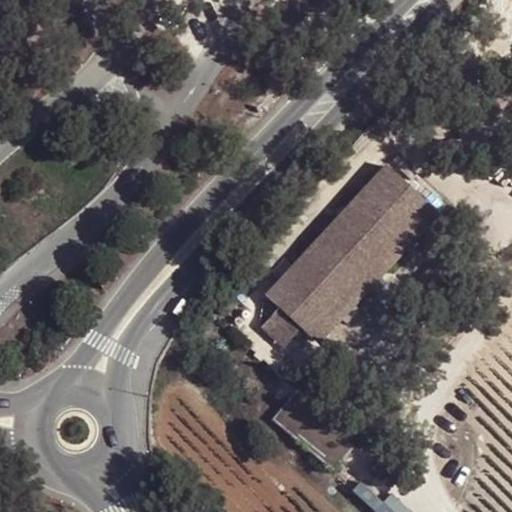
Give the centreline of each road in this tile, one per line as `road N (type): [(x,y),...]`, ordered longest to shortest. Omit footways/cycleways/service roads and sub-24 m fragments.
road 1 (secondary): [(110,408),(129,338),(444,0)]
road 2 (secondary): [(407,0),(197,211),(94,339),(63,392)]
road 3 (unclassified): [(0,293),(109,204),(166,130)]
road 4 (unclassified): [(166,130),(201,80),(236,0)]
